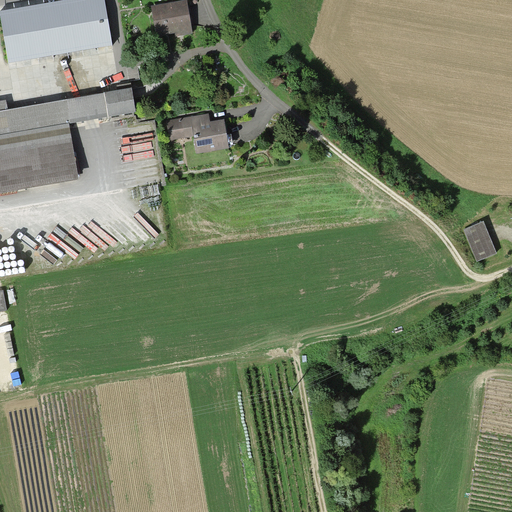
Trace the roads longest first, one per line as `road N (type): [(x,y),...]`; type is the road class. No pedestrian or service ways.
road 1 (track): [(474,276),(399,323),(296,347),(316,470)]
road 2 (track): [(511,271),(467,272),(429,224),(328,145)]
road 3 (residential): [(205,0),(253,81),(328,145)]
road 4 (unknown): [(0,202),(94,190),(102,177),(96,133)]
